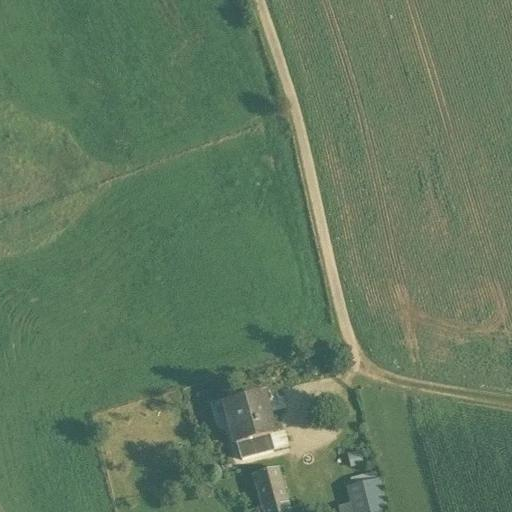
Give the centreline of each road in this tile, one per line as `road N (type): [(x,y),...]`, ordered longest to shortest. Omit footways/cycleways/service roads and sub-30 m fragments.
road 1 (unclassified): [(260,0),(359,375)]
road 2 (track): [(359,375),(511,398)]
